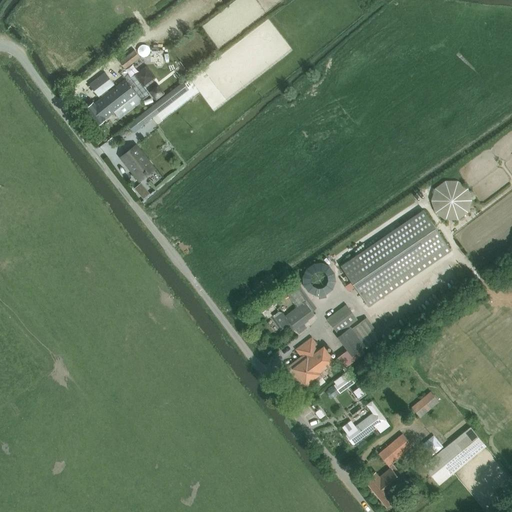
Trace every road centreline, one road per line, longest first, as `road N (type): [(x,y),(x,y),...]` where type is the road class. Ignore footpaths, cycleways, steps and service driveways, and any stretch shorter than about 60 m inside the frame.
road 1 (residential): [(0,44),(21,56),(371,511)]
road 2 (track): [(456,254),(362,315),(349,297),(257,364)]
road 3 (track): [(154,37),(200,91),(100,160)]
road 4 (unknown): [(55,101),(203,0)]
